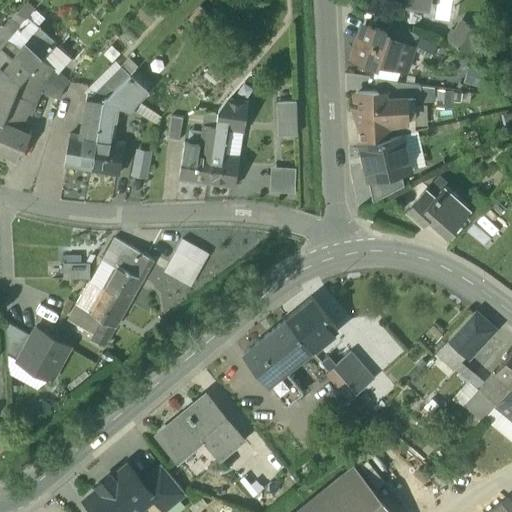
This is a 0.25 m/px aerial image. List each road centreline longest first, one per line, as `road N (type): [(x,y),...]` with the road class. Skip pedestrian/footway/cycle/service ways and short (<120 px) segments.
road 1 (secondary): [(339,256),(38,498),(0,510)]
road 2 (residential): [(339,256),(292,225),(236,215),(84,217),(0,195)]
road 3 (residential): [(339,256),(327,0)]
road 4 (secondary): [(511,314),(439,266),(384,253),(339,256)]
